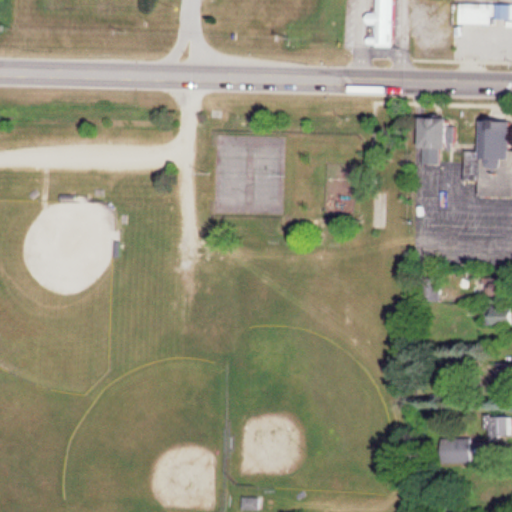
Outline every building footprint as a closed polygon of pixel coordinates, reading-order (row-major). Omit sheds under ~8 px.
[(376,0),(377,43),(398,43),(398,0),(376,0)] [(499,23),(499,3),(470,3),(470,23),(499,23)] [(422,106),(423,155),(440,156),(440,137),(452,137),(453,107),(422,106)] [(480,109),(480,147),(511,148),(510,109),(480,109)] [(511,293),(511,276),(501,277),(501,293),(511,293)] [(511,305),(491,306),(491,323),(511,322),(511,305)] [(507,442),(507,435),(511,434),(511,413),(490,414),(490,442),(507,442)] [(265,495),(246,495),(246,508),(265,508),(265,495)]
